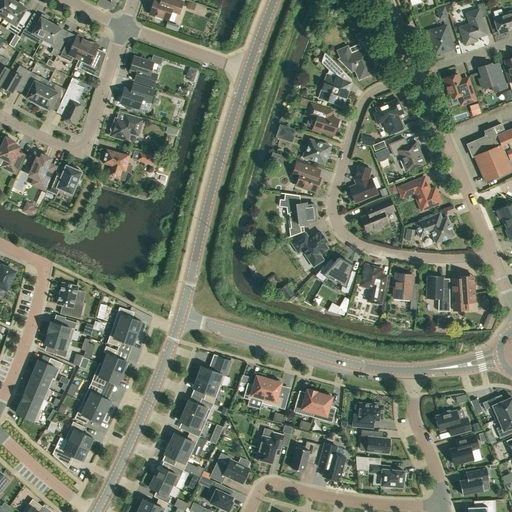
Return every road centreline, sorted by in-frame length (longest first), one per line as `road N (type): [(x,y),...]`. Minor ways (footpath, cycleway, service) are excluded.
road 1 (residential): [(490,252),(466,260),(403,257),(363,247),(336,229),(330,202),(367,96),(418,75)]
road 2 (tertiary): [(180,316),(246,72)]
road 3 (tertiary): [(414,371),(357,364),(180,316)]
road 4 (residential): [(0,115),(81,149),(122,27)]
road 5 (tertiary): [(95,511),(145,413),(180,316)]
road 6 (residential): [(444,506),(353,502),(271,484),(249,511)]
road 7 (residential): [(490,252),(418,75)]
road 8 (residential): [(0,243),(42,267),(28,333),(0,402)]
road 9 (residential): [(414,371),(414,417),(444,506)]
road 10 (residential): [(246,72),(122,27)]
road 11 (residential): [(0,432),(90,511)]
